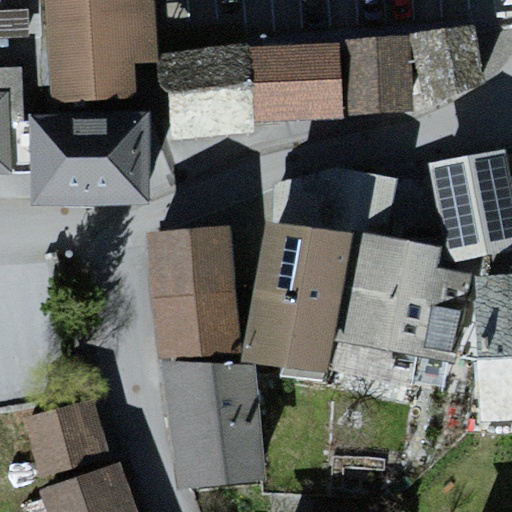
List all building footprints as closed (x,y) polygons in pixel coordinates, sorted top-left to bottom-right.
[(149,0),(48,0),(55,97),(132,93),(130,58),(153,57),(149,0)] [(469,28),(415,36),(427,103),(478,79),(469,28)] [(406,39),(348,41),(351,112),(409,109),(406,39)] [(337,116),(334,45),(255,49),(258,119),(337,116)] [(250,129),(245,48),(160,55),(163,82),(173,92),(175,135),(250,129)] [(144,116),(32,118),(34,202),(145,199),(144,116)] [(511,208),(502,156),(434,169),(450,258),(511,246),(511,208)] [(345,239),(269,226),(248,355),(324,368),(345,239)] [(225,231),(151,236),(161,355),(234,350),(225,231)] [(433,251),(365,237),(345,339),(452,360),(468,277),(430,270),(433,251)] [(511,279),(477,281),(482,415),(511,413),(511,279)] [(179,484),(262,477),(251,370),(168,367),(179,484)] [(105,457),(91,403),(28,419),(42,473),(105,457)] [(134,511),(119,467),(44,492),(50,511),(134,511)]
